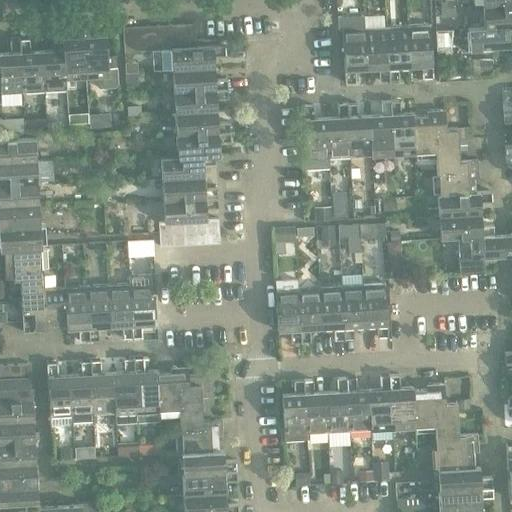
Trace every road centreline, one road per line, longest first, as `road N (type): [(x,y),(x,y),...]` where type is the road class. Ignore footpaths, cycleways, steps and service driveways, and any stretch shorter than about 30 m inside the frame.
road 1 (residential): [(249,370),(251,253),(286,11),(296,0)]
road 2 (residential): [(404,364),(401,303),(488,300),(490,360)]
road 3 (residential): [(404,364),(249,370)]
road 4 (residential): [(254,511),(249,370)]
